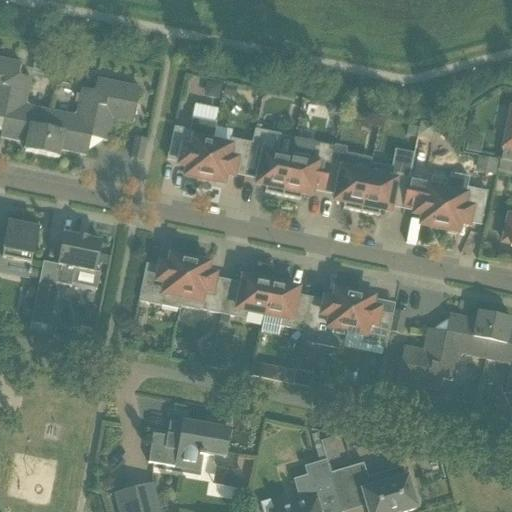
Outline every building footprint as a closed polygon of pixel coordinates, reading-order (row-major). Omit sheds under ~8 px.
[(21,65),(0,60),(0,121),(3,125),(0,137),(0,139),(26,145),(25,153),(41,157),(58,160),(60,152),(87,157),(90,143),(94,141),(108,143),(112,121),(132,125),(140,90),(96,81),(95,90),(90,92),(82,91),(77,115),(73,118),(50,113),(28,108),(25,104),(30,80),(21,78),(19,74),(21,65)] [(205,83),(203,98),(218,101),(221,86),(205,83)] [(223,97),(235,99),(237,89),(226,87),(223,97)] [(511,164),(511,109),(500,162),(511,164)] [(185,178),(204,182),(216,123),(215,123),(215,125),(192,120),(189,132),(174,129),(167,162),(169,162),(170,157),(180,159),(178,167),(187,169),(185,178)] [(204,182),(222,186),(224,177),(232,178),(234,170),(246,173),(252,145),(251,145),(230,141),(228,148),(212,145),(217,123),(216,123),(204,182)] [(417,138),(432,141),(435,126),(420,124),(417,138)] [(408,127),(406,137),(415,139),(418,130),(408,127)] [(264,195),(282,198),(289,161),(275,158),(280,137),(254,131),(251,145),(252,145),(246,173),(258,175),(256,186),(265,188),(264,195)] [(130,158),(142,161),(146,142),(134,140),(130,158)] [(289,161),(282,198),(300,202),(301,196),(310,198),(312,186),(325,189),(330,161),(331,162),(333,150),(293,142),(289,161)] [(465,142),(462,153),(475,156),(478,145),(465,142)] [(478,158),(474,173),(494,178),(498,162),(478,158)] [(342,211),(360,215),(368,177),(351,174),(352,166),(331,162),(330,161),(325,189),(337,191),(334,203),(344,205),(342,211)] [(391,170),(370,166),(368,177),(360,215),(378,218),(379,212),(389,214),(391,203),(403,205),(409,178),(391,174),(391,170)] [(409,178),(403,205),(415,208),(414,214),(413,216),(422,218),(420,227),(439,231),(447,192),(430,188),(431,182),(410,178),(409,178)] [(439,231),(457,235),(459,225),(467,227),(468,224),(480,227),(487,194),(466,190),(467,184),(449,180),(439,231)] [(511,218),(508,217),(502,244),(510,246),(510,248),(511,248),(511,218)] [(0,270),(4,271),(6,262),(30,267),(38,230),(40,230),(40,229),(19,225),(18,227),(8,225),(6,237),(0,236),(0,235),(0,270)] [(54,285),(71,289),(74,271),(94,275),(101,245),(87,242),(87,240),(86,240),(86,241),(78,240),(78,238),(77,238),(77,240),(63,237),(55,272),(57,273),(54,285)] [(138,303),(180,312),(180,308),(189,263),(170,259),(168,268),(160,267),(158,275),(146,272),(147,267),(145,267),(138,303)] [(180,308),(221,316),(226,289),(212,286),(214,278),(206,276),(208,267),(189,263),(180,308)] [(221,316),(245,321),(246,313),(263,317),(271,280),(253,276),(252,283),(243,281),(240,292),(226,289),(221,316)] [(260,333),(277,337),(279,328),(303,333),(309,306),(295,303),(297,292),(288,290),(289,284),(271,280),(263,317),(260,333)] [(30,325),(48,328),(56,291),(38,287),(30,325)] [(353,297),(335,293),(333,303),(324,301),(323,309),(309,306),(303,333),(301,344),(341,352),(345,334),(346,334),(353,297)] [(361,345),(385,350),(389,332),(392,318),(378,315),(379,312),(370,310),(372,301),(353,297),(346,334),(363,338),(361,345)] [(389,332),(401,335),(405,316),(393,313),(392,318),(389,332)] [(511,330),(509,330),(511,321),(494,318),(477,314),(476,323),(449,317),(446,331),(442,334),(428,331),(423,353),(403,349),(396,384),(439,393),(441,385),(445,382),(453,384),(458,359),(463,357),(485,361),(507,366),(510,370),(505,395),(511,395),(511,330)] [(282,370),(279,384),(292,387),(292,386),(292,384),(295,373),(282,370)] [(292,386),(310,390),(313,376),(296,372),(295,373),(292,384),(292,386)] [(182,426),(169,423),(167,438),(152,436),(147,465),(198,474),(201,459),(203,459),(203,457),(213,459),(212,465),(215,469),(235,472),(237,458),(225,456),(228,433),(183,425),(182,426)] [(321,443),(320,444),(324,456),(336,453),(333,440),(321,443)] [(288,509),(278,511),(327,511),(339,509),(329,475),(326,463),(304,469),(307,478),(293,482),(300,505),(288,509)] [(364,504),(366,511),(412,511),(416,511),(415,508),(418,507),(414,493),(411,494),(407,479),(404,480),(401,469),(367,479),(363,465),(329,475),(339,509),(340,511),(341,511),(364,504)] [(115,497),(118,511),(158,511),(152,487),(115,497)]
